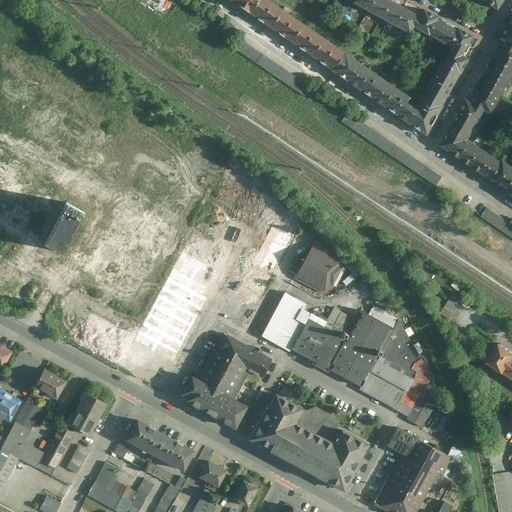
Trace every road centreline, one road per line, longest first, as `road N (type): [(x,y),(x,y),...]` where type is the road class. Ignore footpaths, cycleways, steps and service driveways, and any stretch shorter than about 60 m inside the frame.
road 1 (residential): [(207,0),(427,152)]
road 2 (residential): [(281,357),(393,418),(346,507)]
road 3 (residential): [(0,318),(133,391)]
road 4 (residential): [(133,391),(67,511)]
road 5 (residential): [(427,152),(494,33)]
